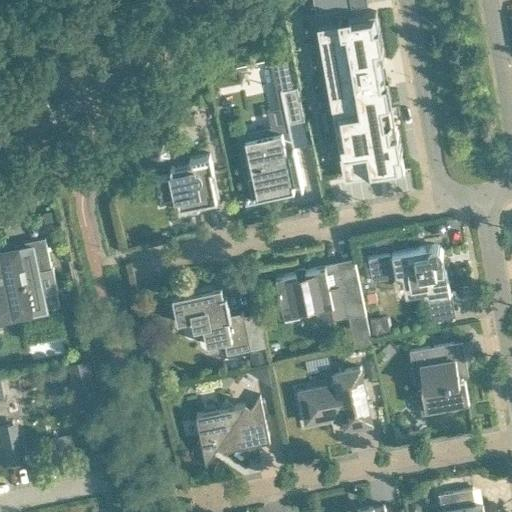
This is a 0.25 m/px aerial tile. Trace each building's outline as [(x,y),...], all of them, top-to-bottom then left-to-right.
[(314,0),(317,13),(368,3),(367,0),(314,0)] [(340,21),(318,25),(346,177),(367,173),(368,176),(405,169),(399,135),(396,123),(395,113),(383,44),(380,32),(378,19),(376,10),(339,17),(340,21)] [(305,117),(298,85),(283,88),(282,87),(281,87),(288,121),(305,117)] [(304,186),(296,148),(287,150),(282,130),(246,138),(252,165),(258,195),(246,197),(247,199),(295,188),(294,182),(301,180),(302,187),(304,186)] [(171,165),(173,173),(157,176),(161,197),(177,193),(180,208),(181,208),(181,206),(183,206),(184,207),(187,208),(189,209),(192,210),(194,210),(196,210),(198,210),(199,210),(197,203),(203,202),(205,208),(218,205),(211,171),(214,170),(210,152),(190,157),(191,162),(173,166),(172,165),(171,165)] [(396,231),(374,235),(376,251),(399,247),(396,231)] [(47,240),(0,250),(0,313),(59,301),(57,291),(58,290),(53,267),(52,267),(47,240)] [(454,312),(447,269),(445,270),(444,268),(442,268),(442,266),(439,266),(439,264),(438,264),(437,264),(435,264),(434,263),(432,262),(434,258),(435,258),(437,258),(438,258),(439,257),(441,257),(442,256),(442,254),(443,253),(443,252),(443,250),(443,249),(442,247),(441,246),(440,245),(439,244),(437,244),(436,244),(434,244),(432,245),(431,246),(430,247),(429,249),(429,250),(429,251),(429,252),(427,253),(427,252),(426,250),(426,249),(425,248),(424,248),(423,247),(421,247),(420,247),(393,252),(393,255),(391,255),(391,254),(390,253),(389,253),(388,252),(369,256),(373,279),(374,279),(374,278),(410,272),(413,285),(426,282),(428,289),(425,289),(425,292),(427,291),(427,294),(430,293),(434,315),(454,312)] [(297,271),(287,273),(277,275),(285,314),(316,307),(319,321),(367,311),(357,264),(327,270),(326,265),(306,269),(307,271),(297,273),(297,271)] [(227,294),(224,295),(221,296),(214,291),(212,285),(188,290),(189,293),(173,296),(178,322),(195,318),(203,322),(207,343),(224,339),(227,353),(251,348),(243,311),(231,314),(227,294)] [(426,408),(445,405),(444,402),(465,398),(467,408),(468,408),(463,377),(460,378),(459,373),(465,372),(462,356),(456,357),(453,341),(410,349),(416,381),(423,380),(425,387),(423,387),(426,408)] [(266,349),(250,352),(253,363),(269,360),(266,349)] [(269,365),(249,369),(274,385),(269,365)] [(300,389),(307,421),(332,416),(332,415),(344,412),(346,423),(349,423),(351,428),(373,424),(362,365),(336,370),(338,382),(300,389)] [(62,409),(76,407),(74,392),(60,394),(62,409)] [(271,441),(261,393),(252,408),(245,403),(246,401),(236,404),(227,398),(220,407),(197,412),(202,435),(196,444),(205,450),(207,461),(222,438),(246,455),(253,445),(271,441)] [(58,429),(37,434),(40,445),(61,440),(58,429)] [(101,457),(121,455),(118,433),(98,435),(101,457)] [(39,463),(62,462),(62,444),(42,445),(42,457),(39,457),(39,463)] [(459,468),(478,465),(477,456),(457,459),(459,468)] [(485,511),(484,502),(476,503),(473,486),(440,492),(442,509),(441,509),(441,511),(485,511)] [(386,511),(385,503),(343,511),(386,511)]
